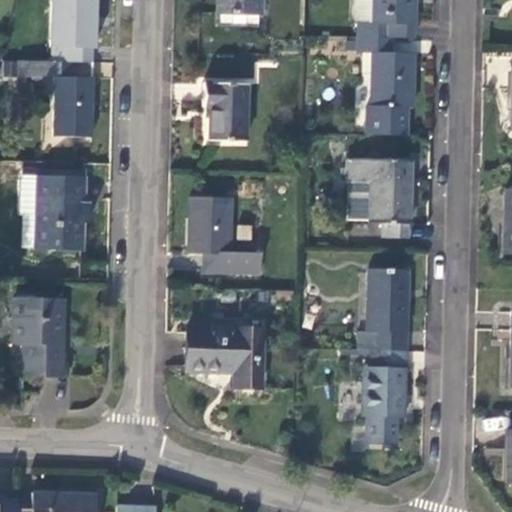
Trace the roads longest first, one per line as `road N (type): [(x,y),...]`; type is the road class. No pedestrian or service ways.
road 1 (residential): [(445,511),(465,0)]
road 2 (residential): [(129,448),(148,0)]
road 3 (residential): [(129,448),(347,511)]
road 4 (residential): [(0,444),(129,448)]
